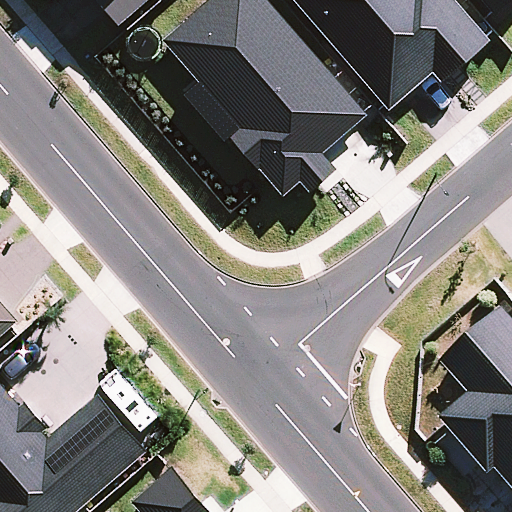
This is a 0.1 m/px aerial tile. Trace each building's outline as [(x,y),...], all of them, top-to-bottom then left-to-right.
[(88,0),(117,30),(152,0),(88,0)] [(239,117),(229,126),(282,185),(298,171),(308,182),(336,158),(322,143),(367,105),(276,0),(196,0),(161,30),(239,117)] [(300,0),(387,100),(430,62),(440,72),(486,30),(460,0),(300,0)] [(511,0),(477,0),(494,19),(511,3),(511,0)] [(0,324),(9,317),(17,310),(0,290),(0,324)] [(501,462),(511,474),(511,305),(506,298),(444,351),(474,388),(446,409),(453,418),(493,469),(501,462)] [(0,511),(63,511),(147,440),(97,383),(47,426),(43,421),(47,418),(24,391),(19,395),(0,373),(0,511)] [(130,490),(141,504),(131,511),(215,511),(220,508),(172,453),(130,490)]
